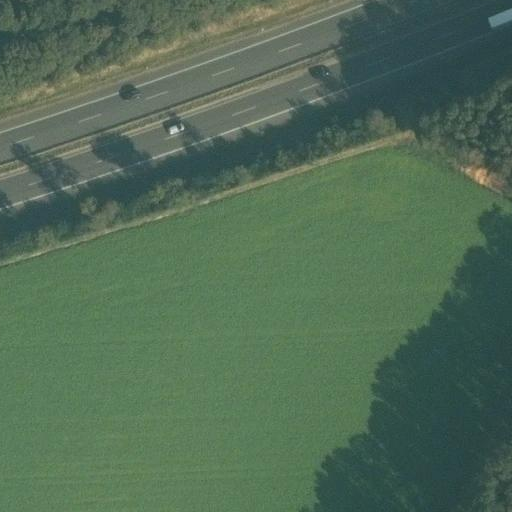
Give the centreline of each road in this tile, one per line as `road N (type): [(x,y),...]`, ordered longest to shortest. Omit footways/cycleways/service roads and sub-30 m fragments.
road 1 (motorway): [(0,192),(222,117),(511,3)]
road 2 (motorway): [(404,0),(0,144)]
